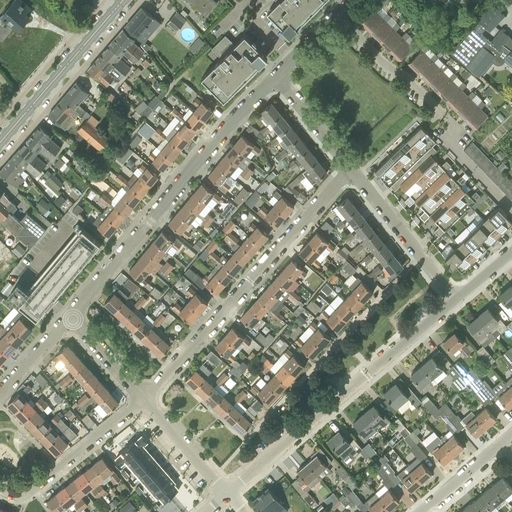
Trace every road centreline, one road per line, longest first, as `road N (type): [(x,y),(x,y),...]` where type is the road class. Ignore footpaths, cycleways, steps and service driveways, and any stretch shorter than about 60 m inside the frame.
road 1 (residential): [(69,315),(277,76)]
road 2 (residential): [(145,400),(352,168)]
road 3 (residential): [(227,493),(454,304)]
road 4 (residential): [(335,14),(454,130),(443,140),(511,212)]
road 5 (secondary): [(0,143),(123,0)]
road 6 (residential): [(0,488),(27,492),(145,400)]
road 7 (residential): [(419,257),(303,378)]
road 8 (residential): [(227,493),(145,400)]
